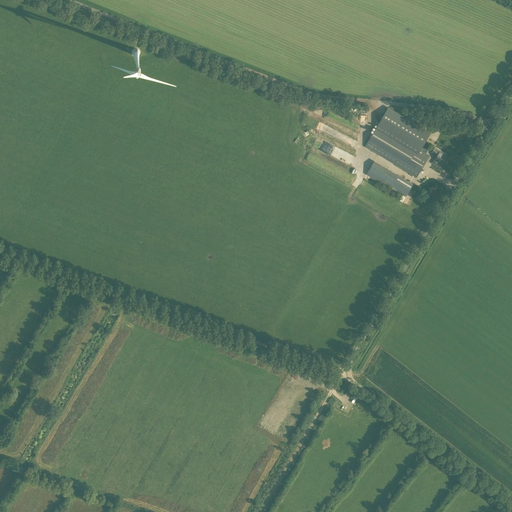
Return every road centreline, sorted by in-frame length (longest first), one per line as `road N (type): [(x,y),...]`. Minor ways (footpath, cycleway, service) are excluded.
road 1 (unclassified): [(511,506),(341,374),(511,97)]
road 2 (track): [(0,248),(341,374),(260,511)]
